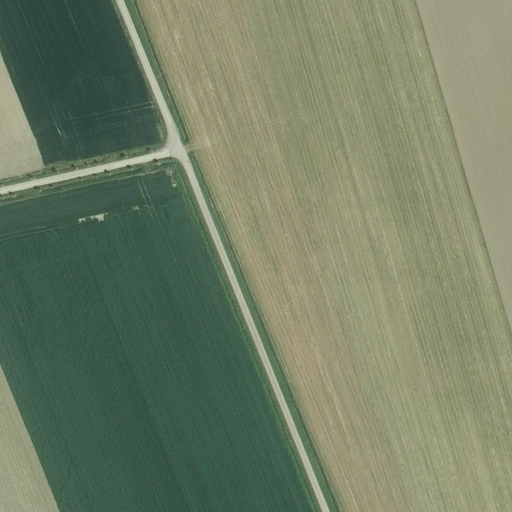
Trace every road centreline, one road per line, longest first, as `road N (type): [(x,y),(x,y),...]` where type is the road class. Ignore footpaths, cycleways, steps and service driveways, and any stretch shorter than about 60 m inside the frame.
road 1 (unclassified): [(325,511),(180,151)]
road 2 (unclassified): [(180,151),(0,194)]
road 3 (unclassified): [(180,151),(120,0)]
